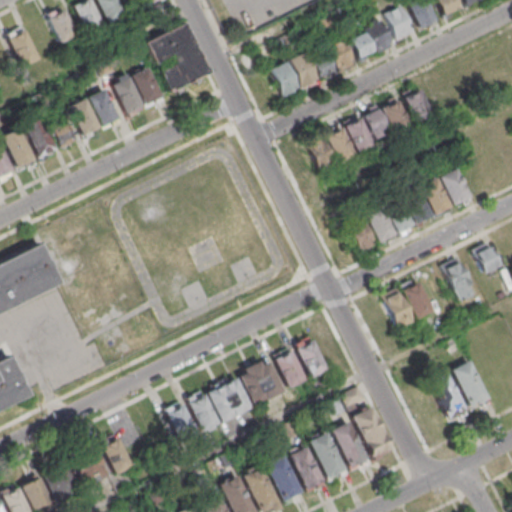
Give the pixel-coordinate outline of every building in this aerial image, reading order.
[(99,25),(85,0),(77,0),(68,5),(83,34),(99,25)] [(90,0),(107,24),(122,14),(112,0),(90,0)] [(421,0),(416,0),(404,7),(416,29),(433,20),(421,0)] [(432,0),(439,16),(457,8),(453,0),(432,0)] [(73,33),(58,5),(41,15),(57,43),(73,33)] [(381,14),(393,40),(410,32),(397,6),(381,14)] [(181,22),(141,39),(163,91),(203,74),(181,22)] [(343,38),(353,59),(388,43),(378,22),(343,38)] [(0,36),(15,68),(35,58),(19,25),(0,34),(0,36)] [(332,72),(349,67),(342,42),(325,46),(332,72)] [(277,96),(294,88),(295,89),(312,80),(299,53),(264,70),(277,96)] [(323,54),(309,58),(315,75),(328,71),(323,54)] [(145,67),(107,82),(121,115),(158,100),(145,67)] [(64,104),(78,137),(97,129),(96,129),(114,121),(100,89),(64,104)] [(404,104),(419,96),(434,125),(418,133),(404,104)] [(381,114),(397,107),(411,135),(396,143),(381,114)] [(45,116),(55,146),(71,141),(61,111),(45,116)] [(19,125),(35,157),(52,148),(36,116),(19,125)] [(344,133),(360,125),(374,153),(358,161),(344,133)] [(0,132),(0,140),(13,168),(31,160),(15,126),(0,132)] [(325,142),(341,134),(355,163),(339,171),(325,142)] [(0,177),(9,174),(0,151),(0,177)] [(438,184),(456,175),(470,204),(453,212),(438,184)] [(428,218),(415,191),(359,217),(360,219),(343,227),(355,252),(392,236),(392,235),(428,218)] [(0,258),(36,240),(57,283),(0,310),(0,352),(5,350),(27,396),(0,409),(0,258)] [(497,264),(485,240),(467,249),(479,273),(497,264)] [(436,264),(453,299),(471,291),(453,255),(436,264)] [(396,287),(412,318),(428,310),(413,279),(396,287)] [(393,327),(409,320),(394,288),(378,295),(393,327)] [(340,357),(331,329),(312,335),(321,363),(340,357)] [(321,372),(310,338),(292,344),(303,378),(321,372)] [(287,349),(269,357),(283,388),(301,381),(287,349)] [(182,397),(196,431),(249,409),(248,406),(279,393),(264,357),(231,371),(233,375),(200,389),(182,397)] [(465,404),(483,396),(465,358),(447,368),(465,404)] [(334,369),(339,382),(351,377),(346,365),(334,369)] [(443,416),(461,407),(443,370),(425,379),(443,416)] [(360,399),(354,387),(338,396),(345,407),(360,399)] [(191,432),(179,403),(158,412),(171,441),(191,432)] [(368,455),(388,445),(368,405),(349,415),(368,455)] [(346,465),(364,457),(346,419),(328,429),(346,465)] [(110,475),(130,466),(127,462),(148,452),(136,425),(96,443),(110,475)] [(323,476),(342,468),(323,430),(305,440),(323,476)] [(320,486),(303,446),(284,454),(300,494),(320,486)] [(103,475),(91,452),(67,465),(80,488),(103,475)] [(280,498),(298,489),(280,452),(262,461),(280,498)] [(257,510),(276,501),(257,463),(239,473),(257,510)] [(40,482),(53,502),(74,489),(62,468),(40,482)] [(231,511),(247,511),(252,510),(234,472),(216,481),(231,511)] [(0,498),(5,511),(27,511),(28,511),(47,504),(37,477),(14,486),(0,491),(0,498)] [(197,502),(201,511),(223,511),(215,494),(197,502)] [(174,511),(195,511),(192,503),(174,511)]
